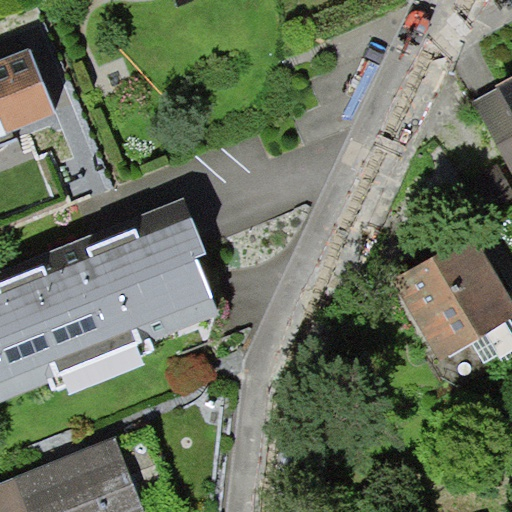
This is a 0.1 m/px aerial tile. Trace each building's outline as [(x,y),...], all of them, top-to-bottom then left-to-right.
[(0,146),(71,120),(46,54),(0,71),(0,146)] [(511,162),(511,75),(476,94),(511,162)] [(206,215),(0,284),(0,403),(242,322),(206,215)] [(511,358),(511,329),(456,229),(382,271),(450,393),(511,358)] [(154,511),(126,441),(29,475),(43,511),(154,511)] [(0,511),(43,511),(29,475),(0,486),(0,511)]
